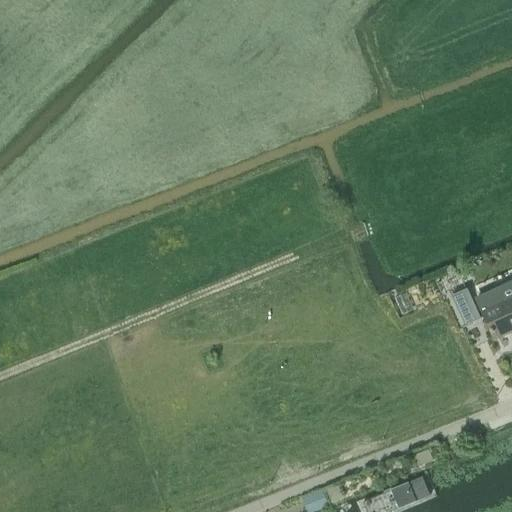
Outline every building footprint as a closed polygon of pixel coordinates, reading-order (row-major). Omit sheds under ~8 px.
[(465,327),(481,320),(468,291),(452,298),(465,327)] [(499,291),(476,301),(481,311),(494,342),(511,334),(511,297),(503,301),(499,291)] [(407,460),(412,471),(427,464),(422,453),(407,460)] [(356,502),(359,511),(401,511),(436,497),(426,472),(356,502)] [(306,511),(313,511),(326,507),(328,506),(322,490),(301,498),(306,511)]
